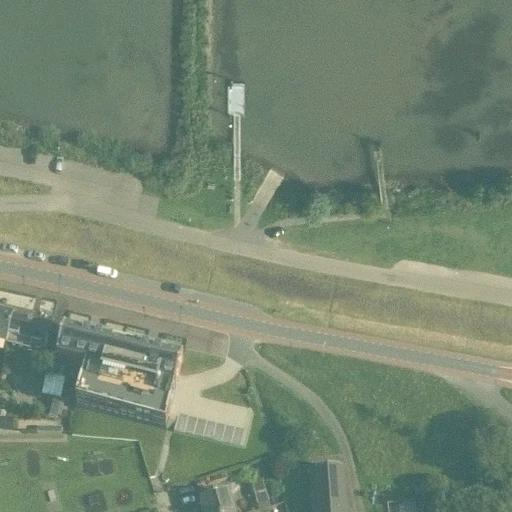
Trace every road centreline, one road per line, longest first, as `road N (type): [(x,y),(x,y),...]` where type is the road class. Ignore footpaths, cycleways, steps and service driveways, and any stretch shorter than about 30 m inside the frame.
road 1 (tertiary): [(511,376),(0,268)]
road 2 (unclassified): [(511,300),(234,245)]
road 3 (unclassified): [(74,207),(234,245)]
